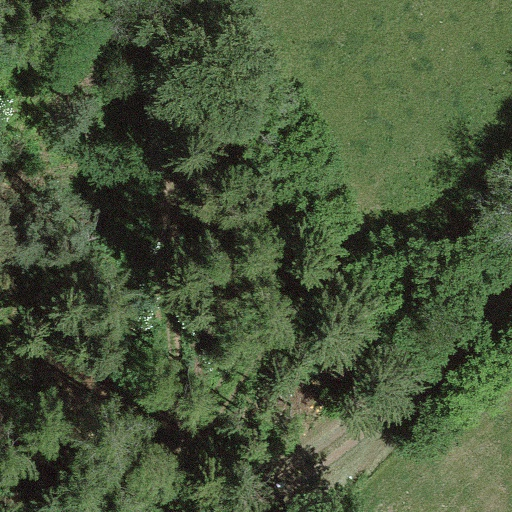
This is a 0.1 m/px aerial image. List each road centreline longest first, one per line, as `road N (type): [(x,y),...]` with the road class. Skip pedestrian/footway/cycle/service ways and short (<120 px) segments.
road 1 (track): [(126,0),(337,349),(332,446)]
road 2 (track): [(233,511),(359,428),(511,291)]
